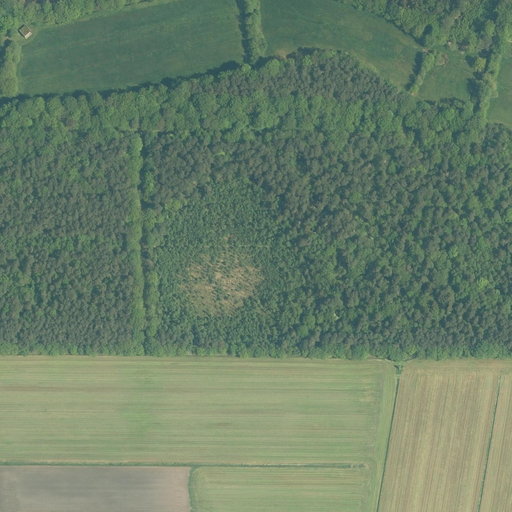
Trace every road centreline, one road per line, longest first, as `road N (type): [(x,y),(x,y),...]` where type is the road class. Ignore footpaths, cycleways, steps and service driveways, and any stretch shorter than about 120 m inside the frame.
road 1 (track): [(467,136),(0,132)]
road 2 (track): [(140,134),(146,356)]
road 3 (track): [(467,136),(489,47),(511,12)]
